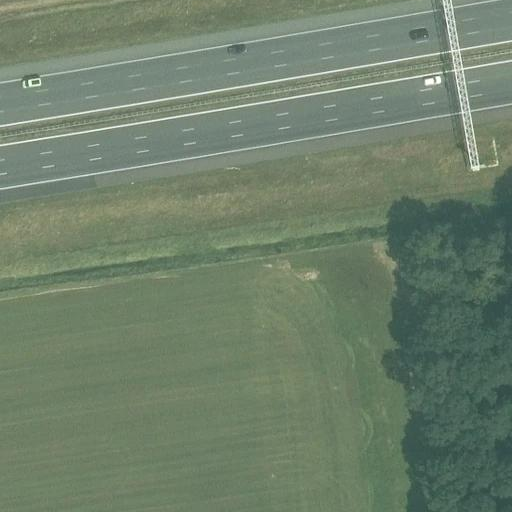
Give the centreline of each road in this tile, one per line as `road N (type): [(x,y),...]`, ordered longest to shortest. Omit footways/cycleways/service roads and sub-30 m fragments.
road 1 (motorway): [(0,167),(511,82)]
road 2 (motorway): [(511,18),(0,102)]
